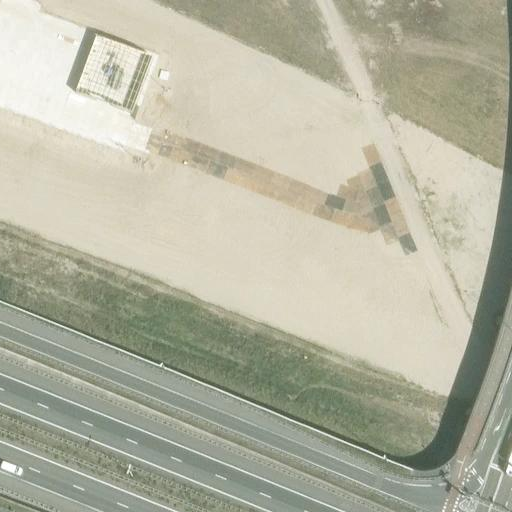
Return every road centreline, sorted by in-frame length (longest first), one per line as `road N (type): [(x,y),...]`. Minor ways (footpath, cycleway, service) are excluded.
road 1 (trunk): [(440,511),(0,332)]
road 2 (track): [(321,0),(465,341),(480,359),(511,374)]
road 3 (trunk): [(302,511),(0,391)]
road 4 (trunk): [(0,457),(134,511)]
